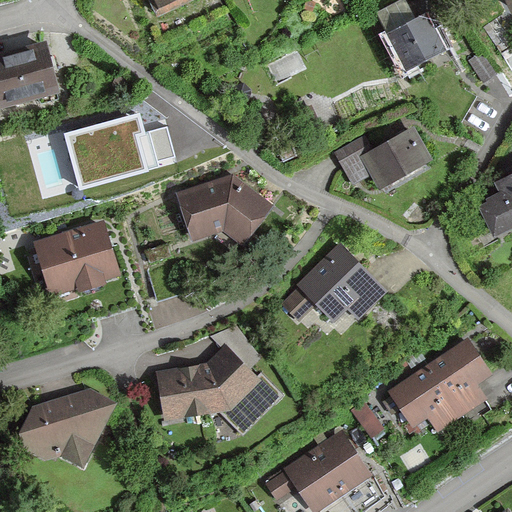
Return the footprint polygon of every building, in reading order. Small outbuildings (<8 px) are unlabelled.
[(149,0),(156,13),(155,13),(157,17),(161,16),(160,14),(190,0),(149,0)] [(403,70),(443,50),(425,15),(431,12),(424,0),(420,0),(404,8),(402,3),(375,17),(403,70)] [(481,28),(499,55),(511,46),(511,33),(500,16),(481,28)] [(0,104),(53,90),(42,47),(0,58),(0,104)] [(481,84),(494,75),(479,54),(467,62),(481,84)] [(137,112),(64,133),(81,190),(152,169),(137,112)] [(334,154),(342,170),(364,157),(381,187),(425,162),(407,131),(370,152),(362,138),(334,154)] [(511,167),(505,171),(509,177),(497,183),(502,194),(487,201),(489,206),(480,210),(492,233),(511,223),(511,167)] [(222,227),(241,242),(267,209),(237,185),(233,181),(230,179),(227,179),(220,183),(177,197),(190,237),(222,227)] [(98,278),(114,273),(99,227),(39,245),(52,286),(76,279),(79,290),(100,283),(98,278)] [(148,263),(168,256),(165,245),(144,252),(148,263)] [(354,317),(381,290),(341,248),(282,306),(295,320),(313,302),(329,319),(343,305),(354,317)] [(154,299),(182,290),(174,262),(145,271),(154,299)] [(426,414),(444,441),(489,411),(471,384),(487,374),(466,344),(449,356),(414,379),(390,394),(411,424),(426,414)] [(253,380),(238,366),(224,352),(207,368),(194,371),(191,368),(187,368),(183,369),(181,373),(159,377),(163,404),(181,401),(183,414),(226,406),(253,380)] [(110,405),(85,392),(79,404),(72,400),(68,407),(57,410),(50,407),(46,414),(35,408),(21,432),(51,448),(53,454),(59,452),(79,463),(110,405)] [(314,508),(363,475),(352,460),(337,438),(266,486),(275,498),(298,483),(314,508)]
